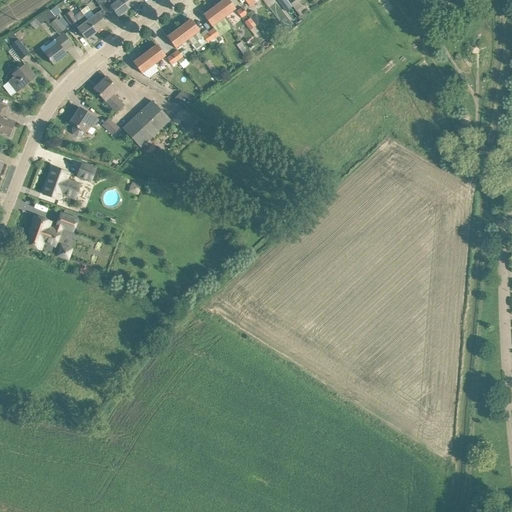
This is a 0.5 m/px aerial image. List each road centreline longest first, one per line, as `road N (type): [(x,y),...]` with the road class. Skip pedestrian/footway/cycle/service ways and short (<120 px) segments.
road 1 (unclassified): [(0,225),(58,94),(173,0)]
road 2 (residential): [(511,424),(503,282),(503,228),(511,212)]
